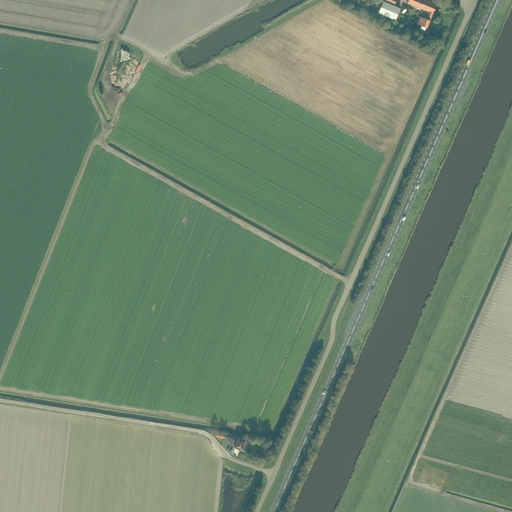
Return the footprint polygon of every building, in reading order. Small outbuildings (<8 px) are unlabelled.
[(427,0),(409,0),(408,3),(429,12),(426,19),(421,17),(418,24),(422,26),(421,28),(425,30),(426,28),(427,28),(431,20),(430,20),(433,14),(438,4),(427,0)] [(396,20),(401,9),(384,1),(379,13),(396,20)] [(124,51),(122,50),(122,49),(121,61),(122,61),(124,60),(126,60),(127,60),(130,63),(131,62),(128,59),(128,53),(127,51),(124,51)] [(228,434),(225,439),(233,442),(235,437),(228,434)] [(235,437),(233,442),(237,444),(235,448),(241,450),(245,441),(238,438),(235,437)]
